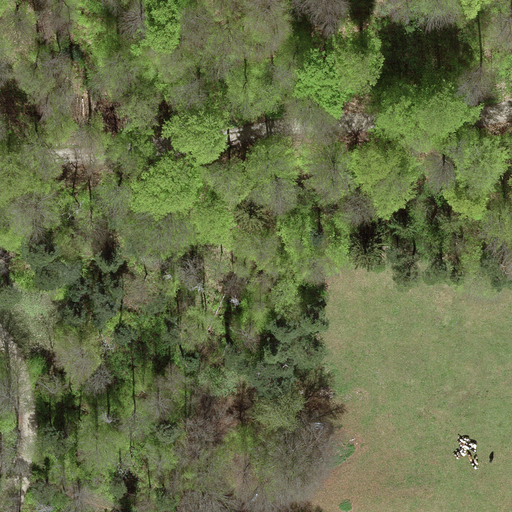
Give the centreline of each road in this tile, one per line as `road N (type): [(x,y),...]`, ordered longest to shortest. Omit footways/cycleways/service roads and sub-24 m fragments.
road 1 (track): [(0,158),(318,126),(454,125),(511,109)]
road 2 (track): [(12,511),(29,417),(0,338)]
